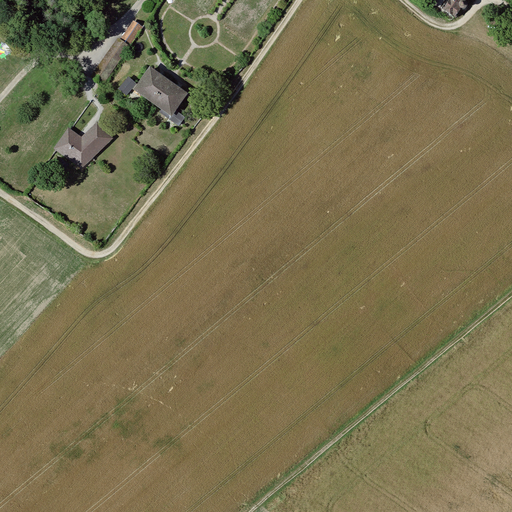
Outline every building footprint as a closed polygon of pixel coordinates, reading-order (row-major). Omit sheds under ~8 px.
[(468,4),(470,0),(469,0),(454,0),(453,3),(455,5),(448,15),(453,18),(457,21),(465,9),(464,7),(465,5),(466,5),(468,4)] [(143,27),(134,21),(122,40),(130,46),(143,27)] [(119,39),(95,73),(103,86),(130,47),(119,39)] [(177,112),(188,96),(152,70),(137,91),(163,110),(173,117),(177,112)] [(127,96),(137,85),(129,78),(120,90),(127,96)] [(173,117),(163,110),(161,114),(180,127),(186,118),(177,112),(173,117)] [(69,131),(57,150),(82,168),(112,140),(98,125),(82,140),(70,132),(69,131)]
